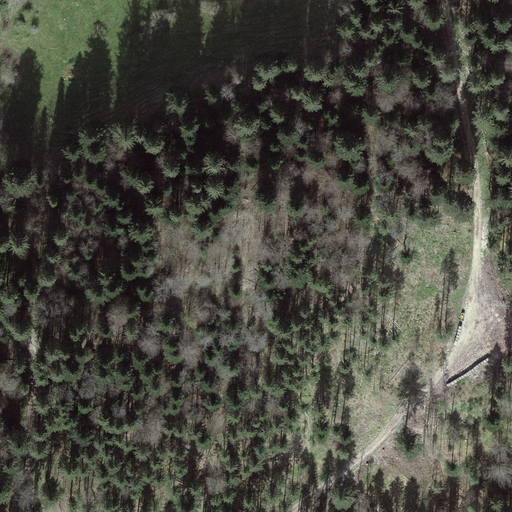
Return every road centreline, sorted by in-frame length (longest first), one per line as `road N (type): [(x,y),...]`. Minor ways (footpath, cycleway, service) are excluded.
road 1 (track): [(454,45),(475,239),(452,340),(397,419)]
road 2 (track): [(28,511),(37,368),(22,337),(0,319)]
road 3 (track): [(397,419),(352,467),(292,511)]
